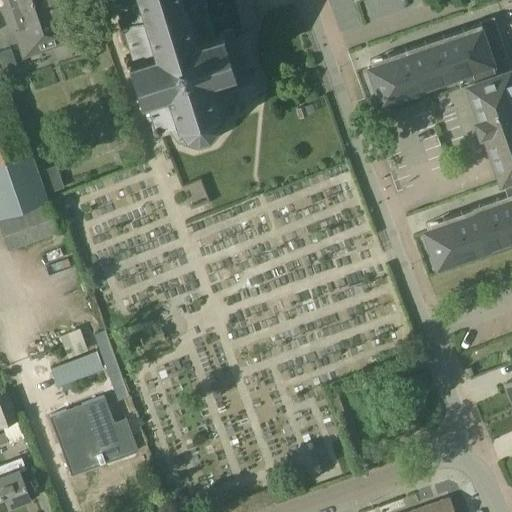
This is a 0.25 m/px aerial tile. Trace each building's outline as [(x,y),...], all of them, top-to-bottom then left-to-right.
[(3,0),(15,32),(24,57),(74,41),(65,15),(60,0),(3,0)] [(115,0),(116,2),(115,3),(115,6),(117,5),(121,20),(118,22),(119,24),(122,23),(127,39),(126,40),(126,42),(128,42),(133,57),(128,59),(127,57),(125,58),(125,60),(123,61),(124,62),(126,62),(137,97),(135,98),(136,100),(139,100),(140,102),(141,102),(141,99),(145,97),(153,123),(151,124),(151,126),(151,127),(152,129),(153,130),(155,131),(157,130),(158,129),(160,126),(166,124),(175,139),(175,141),(176,142),(178,140),(193,145),(193,147),(195,147),(195,145),(211,140),(213,141),(214,139),(213,138),(221,124),(223,125),(224,123),(222,122),(223,114),(242,109),(245,105),(243,99),(254,95),(245,64),(240,65),(229,28),(255,20),(248,0),(115,0)] [(473,67),(478,82),(499,75),(495,62),(509,57),(495,17),(479,23),(481,29),(368,67),(379,99),(398,92),(399,96),(420,89),(419,85),(436,80),(437,83),(458,76),(457,72),(473,67)] [(10,48),(0,51),(0,61),(4,74),(18,70),(10,48)] [(504,183),(506,182),(511,180),(511,70),(499,75),(478,82),(471,84),(482,118),(480,119),(479,120),(480,121),(481,121),(484,130),(484,131),(483,132),(484,132),(484,133),(487,132),(502,180),(503,181),(504,183)] [(0,215),(47,200),(6,87),(0,89),(0,215)] [(318,110),(315,102),(295,109),(298,117),(306,114),(318,110)] [(122,166),(142,158),(137,145),(116,153),(122,166)] [(43,169),(51,191),(64,186),(55,164),(43,169)] [(58,230),(47,200),(0,215),(0,229),(7,248),(58,230)] [(511,200),(424,231),(435,262),(454,256),(455,259),(476,252),(475,249),(491,243),(493,247),(511,239),(511,200)] [(113,386),(124,382),(105,329),(94,333),(113,386)] [(95,350),(51,368),(58,385),(102,368),(95,350)] [(336,392),(336,391),(326,394),(335,417),(344,414),(336,392)] [(8,392),(0,394),(0,426),(18,419),(8,392)] [(123,453),(111,422),(109,423),(106,413),(108,412),(102,397),(49,417),(70,473),(103,461),(102,456),(110,453),(112,458),(123,453)] [(0,464),(0,491),(7,509),(31,500),(19,470),(26,468),(21,456),(0,464)] [(453,511),(448,495),(419,506),(421,511),(453,511)]
